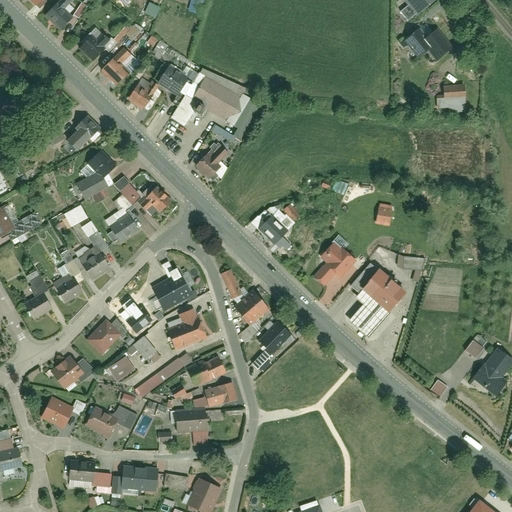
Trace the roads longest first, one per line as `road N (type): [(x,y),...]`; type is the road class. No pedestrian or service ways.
road 1 (tertiary): [(511,483),(307,312),(200,203)]
road 2 (tertiary): [(200,203),(0,8)]
road 3 (residential): [(249,444),(253,416),(213,278),(178,230)]
road 4 (residential): [(31,436),(142,453),(249,444)]
road 5 (residential): [(178,230),(80,325),(31,356)]
